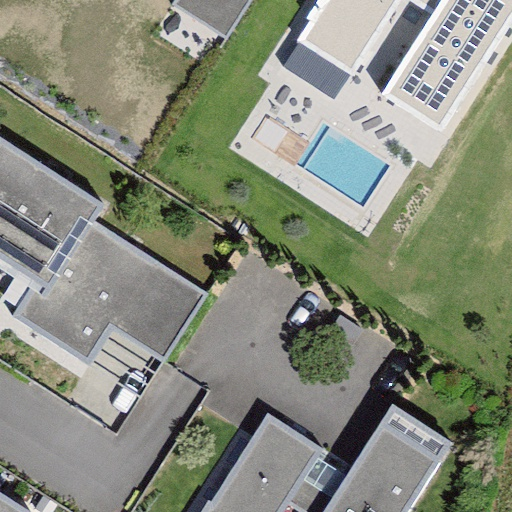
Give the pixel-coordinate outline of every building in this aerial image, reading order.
[(253,0),(191,0),(238,27),(253,0)] [(443,135),(511,26),(511,0),(323,0),(298,40),(353,76),(401,0),(408,0),(431,15),(380,95),(443,135)] [(104,186),(0,123),(0,242),(52,274),(30,309),(105,354),(125,321),(175,352),(213,288),(88,213),(104,186)] [(358,450),(277,401),(210,511),(430,511),(474,441),(393,392),(358,450)] [(0,511),(49,511),(55,503),(0,469),(0,511)]
